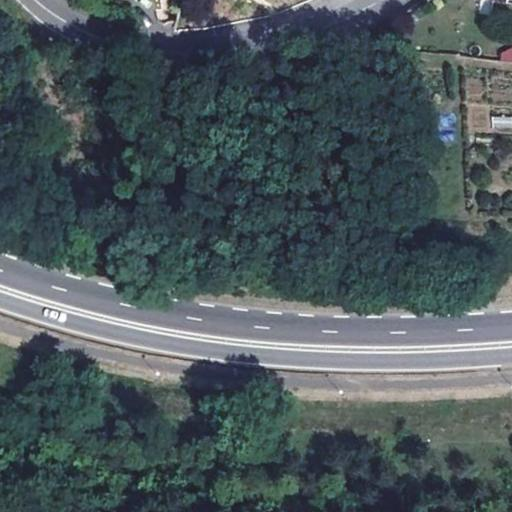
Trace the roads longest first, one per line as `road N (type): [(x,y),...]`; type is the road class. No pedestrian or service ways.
road 1 (primary): [(0,299),(93,327),(231,352),(370,360),(511,354)]
road 2 (primary): [(511,326),(353,331),(212,321),(0,269)]
road 3 (residential): [(95,35),(151,51),(235,48),(324,27),(379,0)]
